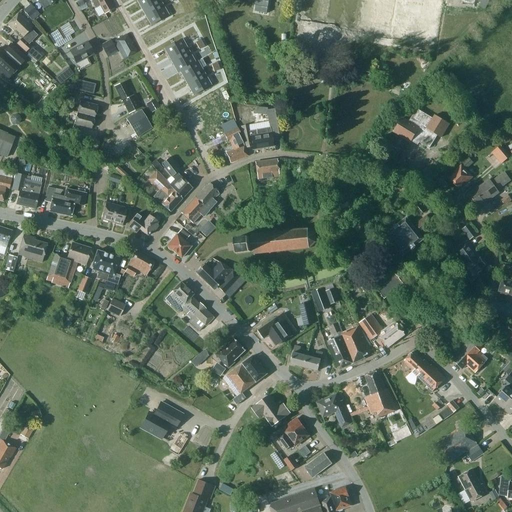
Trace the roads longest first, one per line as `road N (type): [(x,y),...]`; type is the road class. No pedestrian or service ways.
road 1 (residential): [(214,175),(278,154),(410,174),(446,194),(489,239),(494,273),(487,304)]
road 2 (residential): [(92,234),(104,69),(69,0)]
road 3 (unclassified): [(147,249),(187,276),(301,384)]
road 4 (residential): [(115,0),(214,175)]
road 5 (residential): [(369,511),(361,487),(304,407),(301,384)]
road 6 (residential): [(511,445),(419,335)]
road 7 (unclassified): [(301,384),(375,364),(419,335)]
